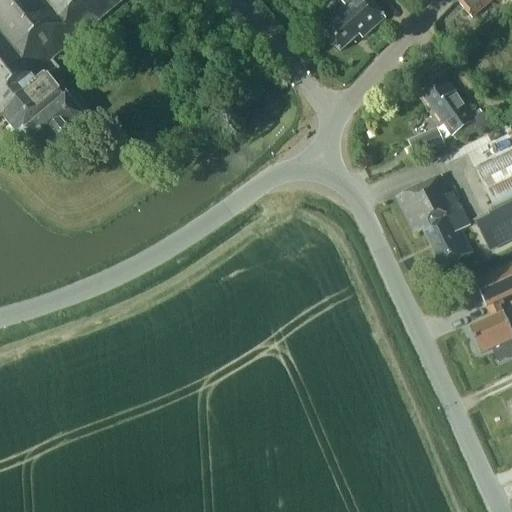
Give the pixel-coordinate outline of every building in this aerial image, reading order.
[(123,1),(122,0),(0,0),(0,118),(2,117),(19,138),(23,135),(40,156),(86,118),(68,97),(66,99),(49,78),(60,69),(52,60),(123,1)] [(359,43),(388,18),(373,2),(374,0),(347,0),(344,3),(347,7),(324,28),(327,32),(326,33),(341,51),(355,38),(359,43)] [(459,0),(458,1),(473,18),(493,0),(459,0)] [(452,139),(454,138),(477,122),(445,76),(421,93),(452,139)] [(457,143),(492,126),(484,114),(475,120),(477,122),(454,138),(457,143)] [(409,143),(416,159),(445,146),(438,130),(409,143)] [(511,151),(475,171),(495,212),(475,222),(490,252),(511,241),(511,151)] [(471,228),(462,209),(458,210),(443,177),(397,196),(415,236),(424,230),(441,269),(475,255),(465,230),(471,228)] [(487,310),(491,319),(469,330),(480,356),(511,341),(511,329),(505,313),(503,314),(499,303),(511,297),(511,265),(474,283),(486,310),(487,310)]
